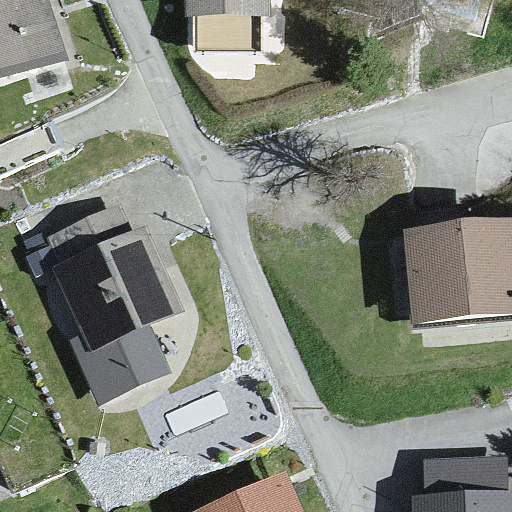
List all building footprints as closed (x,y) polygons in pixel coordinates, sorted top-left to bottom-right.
[(0,0),(0,94),(82,66),(58,0),(0,0)] [(264,0),(196,0),(196,55),(264,55),(264,0)] [(190,326),(154,240),(137,247),(125,219),(51,250),(100,364),(190,326)] [(511,317),(511,235),(420,241),(425,323),(511,317)] [(511,511),(511,502),(506,502),(505,468),(436,470),(437,505),(427,505),(426,511),(511,511)] [(295,511),(286,491),(236,511),(295,511)]
